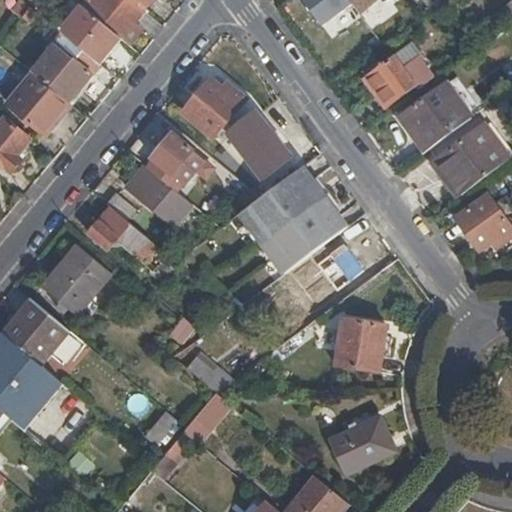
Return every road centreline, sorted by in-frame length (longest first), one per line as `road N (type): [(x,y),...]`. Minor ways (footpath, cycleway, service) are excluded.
road 1 (residential): [(481,332),(237,0)]
road 2 (residential): [(0,263),(218,0)]
road 3 (residential): [(481,332),(466,347),(452,387),(461,429),(474,446)]
